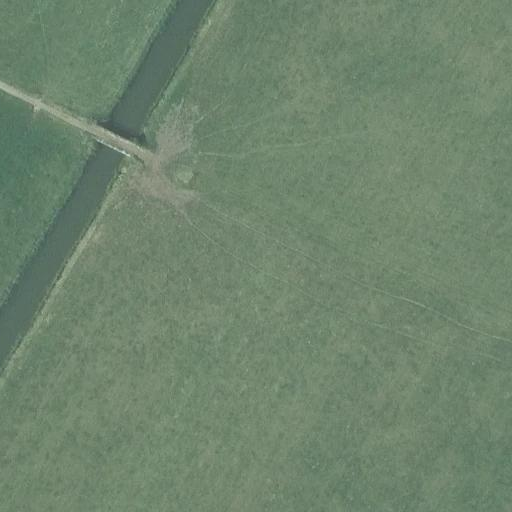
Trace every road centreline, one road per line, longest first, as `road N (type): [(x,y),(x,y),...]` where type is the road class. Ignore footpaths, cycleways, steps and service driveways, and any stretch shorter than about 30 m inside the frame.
road 1 (track): [(511,341),(139,158)]
road 2 (track): [(0,88),(139,158)]
